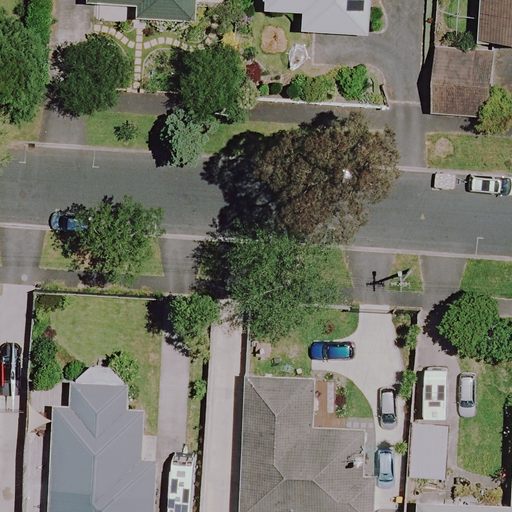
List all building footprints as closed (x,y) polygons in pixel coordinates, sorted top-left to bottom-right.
[(88,0),(88,1),(98,1),(96,27),(142,31),(144,17),(192,21),(194,0),(88,0)] [(269,0),(269,9),(304,11),(303,31),(370,34),(371,0),(269,0)] [(511,0),(483,0),(480,40),(511,41),(511,0)] [(490,51),(436,49),(434,115),(487,117),(490,51)] [(45,511),(152,511),(157,462),(138,460),(143,412),(126,411),(128,389),(115,366),(91,364),(73,389),(68,438),(52,436),(45,511)] [(314,378),(247,375),(241,511),(370,511),(373,457),(350,456),(352,425),(312,424),(314,378)] [(450,427),(415,424),(410,476),(446,479),(450,427)] [(511,511),(511,506),(419,502),(418,511),(511,511)]
